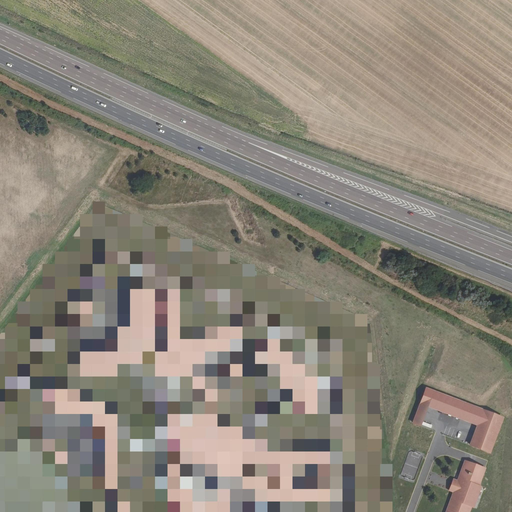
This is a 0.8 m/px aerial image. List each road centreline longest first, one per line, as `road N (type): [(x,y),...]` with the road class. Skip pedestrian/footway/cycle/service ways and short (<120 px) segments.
road 1 (motorway): [(0,55),(211,153),(511,275)]
road 2 (motorway): [(511,257),(214,134)]
road 3 (motorway): [(511,241),(214,134)]
road 4 (motorway): [(214,134),(0,36)]
